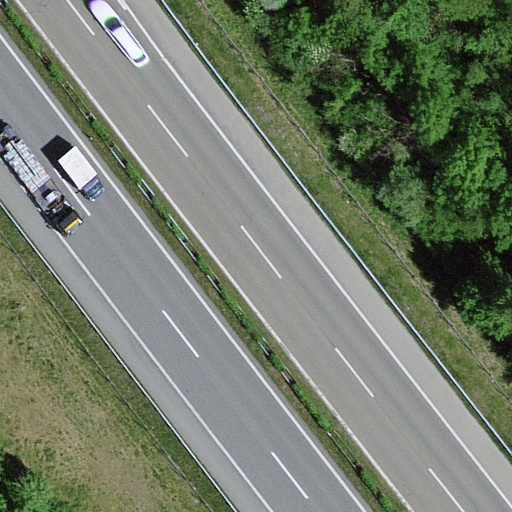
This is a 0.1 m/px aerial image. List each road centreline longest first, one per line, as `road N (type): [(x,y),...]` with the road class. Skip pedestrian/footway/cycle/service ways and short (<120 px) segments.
road 1 (motorway): [(466,511),(65,0)]
road 2 (motorway): [(0,99),(321,511)]
